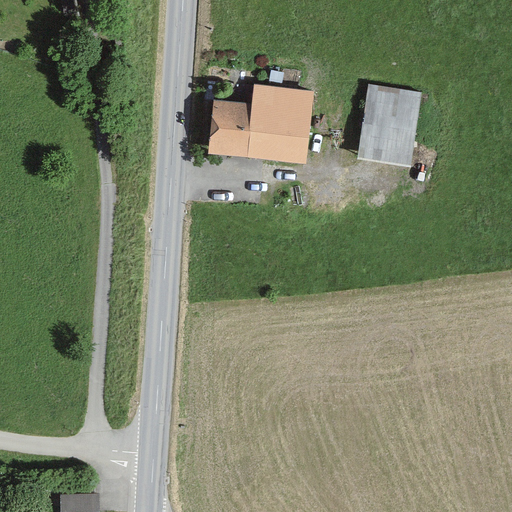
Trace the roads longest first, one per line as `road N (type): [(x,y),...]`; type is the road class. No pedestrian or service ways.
road 1 (secondary): [(179,0),(152,454)]
road 2 (residential): [(91,450),(105,191),(94,66),(98,0)]
